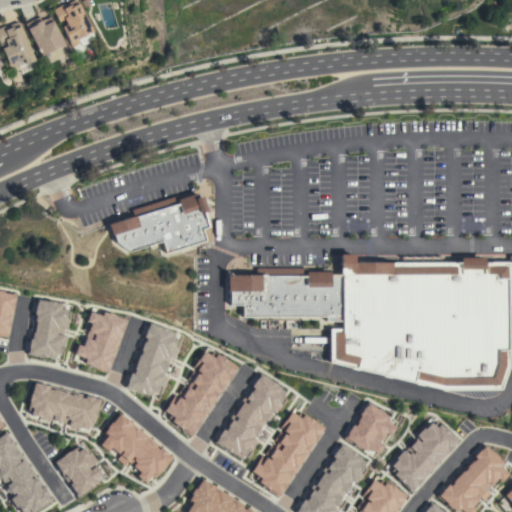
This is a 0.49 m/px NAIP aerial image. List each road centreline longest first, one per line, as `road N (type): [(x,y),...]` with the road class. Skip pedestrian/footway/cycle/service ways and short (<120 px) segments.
road 1 (secondary): [(511,58),(281,70),(158,96),(39,136)]
road 2 (secondary): [(45,172),(158,132),(371,92)]
road 3 (residential): [(190,460),(107,390),(0,374)]
road 4 (secondary): [(371,92),(511,89)]
road 5 (residential): [(511,443),(472,439),(406,511)]
road 6 (residential): [(0,400),(70,511)]
road 7 (residential): [(279,511),(350,403)]
